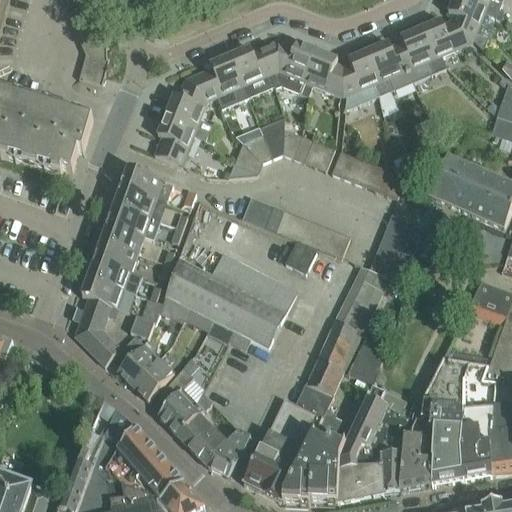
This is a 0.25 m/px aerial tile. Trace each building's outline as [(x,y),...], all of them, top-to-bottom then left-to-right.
[(90,5),(87,0),(72,0),(63,4),(68,15),(90,5)] [(484,54),(497,22),(500,14),(466,0),(455,0),(452,9),(449,17),(453,19),(451,25),(473,48),(474,44),(484,54)] [(492,0),(466,0),(500,14),(503,6),(492,1),(492,0)] [(94,16),(90,5),(68,15),(72,25),(94,16)] [(99,27),(94,16),(72,25),(77,37),(99,27)] [(473,48),(451,25),(444,28),(442,24),(422,33),(440,75),(448,72),(443,61),(473,48)] [(104,38),(99,27),(77,37),(81,47),(104,38)] [(440,75),(422,33),(401,41),(403,46),(397,48),(413,86),(440,75)] [(110,53),(104,38),(81,47),(86,59),(108,58),(107,53),(110,53)] [(301,98),(318,55),(298,47),(296,52),(279,44),(259,53),(275,91),(276,92),(280,90),(301,98)] [(413,86),(397,48),(391,51),(389,46),(369,55),(387,98),(413,86)] [(275,91),(259,53),(253,56),(251,52),(231,60),(249,103),(275,91)] [(344,102),(344,71),(337,68),(339,64),(318,55),(301,98),(309,102),(314,90),(344,102)] [(387,98),(369,55),(349,64),(351,68),(344,71),(344,102),(347,101),(346,115),(387,98)] [(108,62),(108,58),(86,59),(83,69),(106,77),(110,63),(108,62)] [(249,103),(231,60),(211,69),(212,73),(206,75),(218,102),(236,95),(241,106),(249,103)] [(103,89),(106,77),(83,69),(80,82),(103,89)] [(208,106),(218,102),(206,75),(186,84),(179,101),(175,99),(167,119),(209,137),(212,129),(201,124),(208,106)] [(511,125),(511,89),(509,88),(497,121),(511,125)] [(84,156),(94,122),(0,94),(0,160),(62,178),(64,173),(73,176),(79,155),(84,156)] [(209,137),(167,119),(158,140),(163,142),(155,159),(182,170),(194,140),(206,145),(209,137)] [(511,145),(511,125),(497,121),(491,139),(511,145)] [(284,159),(285,133),(285,122),(260,133),(263,139),(274,163),(284,159)] [(294,162),(303,140),(293,136),(285,133),(284,159),(294,162)] [(274,163),(263,139),(243,148),(263,167),(274,163)] [(305,167),(314,145),(303,140),(294,162),(305,167)] [(316,171),(325,149),(314,145),(305,167),(316,171)] [(263,167),(243,148),(235,169),(259,179),(263,167)] [(327,176),(336,153),(325,149),(316,171),(327,176)] [(343,182),(352,160),(341,156),(332,178),(343,182)] [(511,185),(448,158),(438,181),(430,200),(505,232),(511,215),(511,185)] [(354,187),(363,164),(352,160),(343,182),(354,187)] [(365,191),(374,169),(363,164),(354,187),(365,191)] [(259,179),(235,169),(229,183),(258,180),(259,179)] [(376,195),(385,173),(374,169),(365,191),(376,195)] [(164,186),(130,173),(123,192),(158,205),(164,186)] [(396,178),(385,173),(376,195),(388,200),(396,178)] [(408,182),(396,178),(388,200),(399,204),(408,182)] [(158,205),(123,192),(116,210),(151,223),(158,205)] [(197,198),(191,195),(186,209),(192,211),(197,198)] [(254,228),(263,206),(252,202),(243,224),(254,228)] [(265,233),(274,210),(263,206),(254,228),(265,233)] [(161,226),(151,223),(116,210),(110,228),(145,241),(154,244),(161,226)] [(276,237),(285,215),(274,210),(265,233),(276,237)] [(287,242),(296,219),(285,215),(276,237),(287,242)] [(183,219),(178,232),(184,234),(189,221),(183,219)] [(298,246),(307,224),(296,219),(287,242),(298,246)] [(393,220),(392,219),(388,230),(410,239),(414,228),(393,220)] [(309,250),(318,228),(307,224),(298,246),(309,250)] [(138,259),(145,241),(110,228),(103,246),(138,259)] [(320,255),(329,232),(318,228),(309,250),(320,255)] [(406,250),(410,239),(388,230),(383,241),(406,250)] [(180,247),(184,234),(178,232),(173,245),(180,247)] [(331,259),(340,237),(329,232),(320,255),(331,259)] [(351,241),(340,237),(331,259),(342,263),(351,241)] [(401,261),(406,250),(383,241),(379,252),(401,261)] [(138,259),(103,246),(96,264),(132,277),(138,259)] [(397,272),(401,261),(379,252),(374,263),(397,272)] [(170,254),(165,267),(171,270),(176,257),(170,254)] [(224,257),(213,280),(231,289),(243,267),(224,257)] [(419,263),(403,257),(393,284),(408,290),(419,263)] [(190,313),(214,326),(237,337),(232,347),(246,355),(251,344),(270,353),(288,318),(269,308),(250,299),(231,289),(213,280),(181,263),(167,302),(190,313)] [(392,283),(397,272),(374,263),(370,274),(392,283)] [(132,277),(96,264),(90,282),(125,295),(137,299),(143,281),(132,277)] [(166,283),(171,270),(165,267),(160,281),(166,283)] [(243,267),(231,289),(250,299),(261,277),(243,267)] [(392,283),(370,274),(362,272),(357,283),(385,296),(392,283)] [(261,277),(250,299),(269,308),(280,286),(261,277)] [(125,295),(90,282),(83,301),(90,303),(112,311),(118,314),(125,295)] [(385,296),(357,283),(352,293),(380,307),(385,296)] [(280,286),(269,308),(288,318),(299,296),(280,286)] [(162,293),(156,291),(151,304),(158,306),(162,293)] [(374,317),(380,307),(352,293),(347,304),(374,317)] [(184,324),(190,313),(167,302),(161,317),(170,320),(170,318),(184,325),(184,324)] [(104,335),(112,311),(90,303),(85,314),(80,312),(75,325),(81,327),(76,341),(106,371),(123,354),(104,335)] [(162,308),(158,306),(151,304),(144,323),(155,327),(162,308)] [(369,328),(374,317),(347,304),(342,315),(369,328)] [(511,309),(509,318),(490,372),(485,387),(498,387),(511,388),(511,309)] [(214,326),(190,313),(184,324),(208,336),(214,326)] [(369,328),(342,315),(337,325),(363,337),(364,338),(369,328)] [(155,327),(144,323),(137,320),(131,337),(149,344),(155,327)] [(351,363),(363,337),(337,325),(325,351),(351,363)] [(230,350),(232,347),(237,337),(214,326),(208,336),(207,339),(230,350)] [(0,381),(6,368),(13,349),(0,343),(0,381)] [(349,378),(373,390),(388,353),(386,352),(367,343),(349,378)] [(134,391),(159,363),(144,349),(118,377),(134,391)] [(345,376),(351,363),(325,351),(319,364),(345,376)] [(149,405),(163,391),(175,378),(159,363),(134,391),(149,405)] [(205,416),(198,409),(183,394),(195,382),(191,379),(200,370),(194,363),(185,372),(163,399),(172,407),(159,420),(179,441),(194,427),(201,420),(205,416)] [(339,388),(345,376),(319,364),(313,377),(339,388)] [(465,409),(464,385),(485,387),(490,372),(444,364),(425,405),(424,410),(422,424),(432,425),(429,460),(434,460),(433,490),(463,485),(462,451),(463,439),(465,409)] [(339,388),(313,377),(308,389),(334,401),(339,388)] [(493,436),(494,428),(497,388),(498,387),(485,387),(464,385),(465,409),(463,439),(462,451),(463,485),(493,480),(490,437),(493,436)] [(511,388),(498,387),(497,388),(494,428),(493,436),(490,437),(493,480),(511,477),(511,388)] [(326,417),(334,401),(308,389),(297,410),(323,423),(326,417)] [(385,499),(383,451),(382,449),(401,420),(408,406),(386,397),(373,390),(367,401),(362,413),(357,424),(351,436),(347,448),(340,465),(339,508),(385,499)] [(205,398),(198,409),(205,416),(214,407),(205,398)] [(300,471),(323,423),(297,410),(286,405),(262,453),(244,488),(282,507),(300,471)] [(116,414),(105,406),(99,418),(112,427),(116,414)] [(111,511),(111,505),(112,505),(110,483),(110,477),(106,475),(117,456),(136,431),(116,414),(112,427),(106,441),(98,463),(89,488),(94,490),(96,511),(94,511),(111,511)] [(340,465),(347,448),(340,445),(349,428),(326,417),(323,423),(300,471),(282,507),(284,508),(312,509),(312,507),(339,508),(340,465)] [(229,447),(217,435),(201,420),(194,427),(179,441),(209,471),(222,455),(229,447)] [(401,496),(403,459),(405,441),(404,441),(409,421),(401,420),(382,449),(383,451),(385,499),(400,497),(401,496)] [(433,490),(434,460),(429,460),(432,425),(422,424),(409,421),(404,441),(405,441),(403,459),(401,496),(433,490)] [(204,511),(136,431),(117,456),(106,475),(110,477),(110,483),(130,492),(145,498),(151,501),(157,511),(204,511)] [(80,511),(89,488),(98,463),(106,441),(91,436),(83,457),(70,485),(60,511),(80,511)] [(229,481),(240,464),(242,462),(252,443),(239,436),(229,447),(222,455),(209,471),(229,481)] [(47,511),(52,500),(34,494),(35,492),(0,480),(0,511),(47,511)] [(130,492),(110,483),(112,505),(111,505),(111,511),(157,511),(151,501),(145,498),(130,492)]
